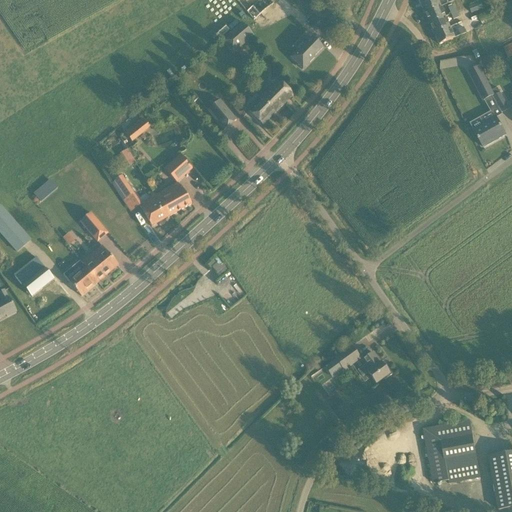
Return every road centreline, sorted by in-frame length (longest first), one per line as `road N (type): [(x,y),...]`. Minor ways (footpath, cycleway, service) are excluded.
road 1 (secondary): [(0,378),(131,294),(275,160)]
road 2 (unclassified): [(301,511),(320,467),(355,429),(444,399),(409,325),(366,271)]
road 3 (secondary): [(275,160),(320,113),(389,0)]
road 4 (unclassified): [(366,271),(486,183)]
road 5 (unclassified): [(366,271),(275,160)]
